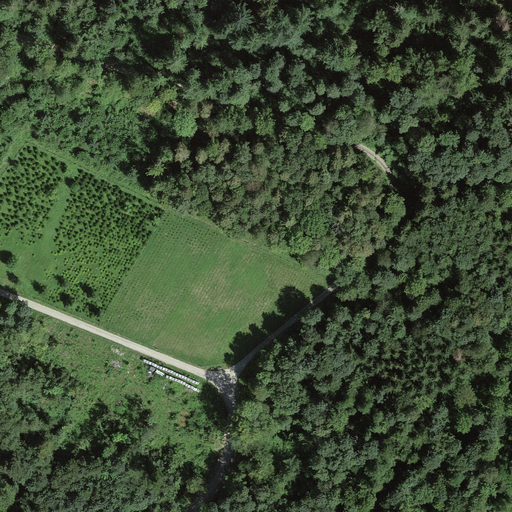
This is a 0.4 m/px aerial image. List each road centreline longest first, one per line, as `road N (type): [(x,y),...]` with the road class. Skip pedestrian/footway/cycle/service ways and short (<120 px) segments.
road 1 (track): [(228,380),(291,319),(381,253),(396,220),(397,183),(386,160),(323,129),(0,28)]
road 2 (track): [(0,291),(228,380),(226,454),(190,511)]
